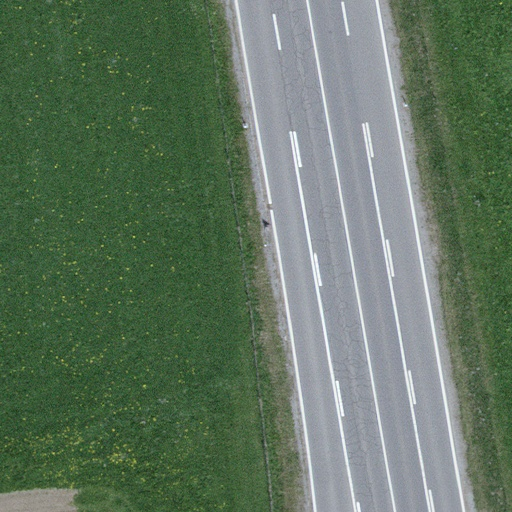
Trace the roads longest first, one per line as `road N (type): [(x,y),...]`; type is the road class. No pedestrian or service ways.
road 1 (trunk): [(349,242),(358,511)]
road 2 (trunk): [(308,0),(349,242)]
road 3 (trunk): [(349,242),(376,403)]
